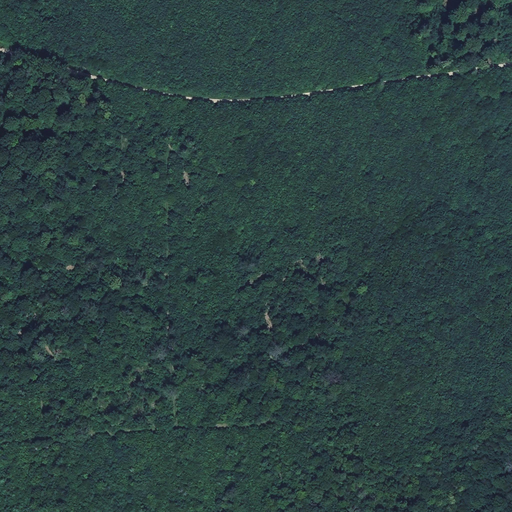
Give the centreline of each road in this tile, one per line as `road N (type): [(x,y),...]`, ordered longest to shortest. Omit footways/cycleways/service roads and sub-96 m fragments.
road 1 (track): [(511,215),(214,173),(0,67)]
road 2 (track): [(511,64),(218,101),(153,92),(0,49)]
road 3 (track): [(28,87),(16,125),(33,318),(109,433),(212,511)]
